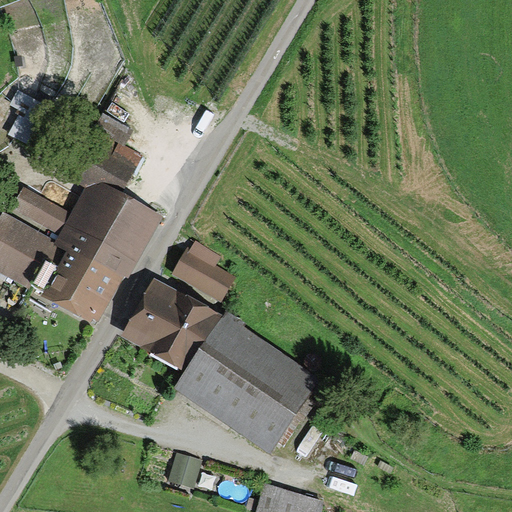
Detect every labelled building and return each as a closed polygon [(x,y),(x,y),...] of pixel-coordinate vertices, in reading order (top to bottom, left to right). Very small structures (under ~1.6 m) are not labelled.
[(51,116),(18,98),(11,110),(24,117),(12,138),(33,149),(51,116)] [(143,156),(102,135),(76,183),(85,187),(103,182),(124,194),(143,156)] [(124,194),(103,182),(85,187),(72,212),(22,188),(7,215),(2,210),(0,214),(0,274),(90,324),(94,318),(99,322),(124,275),(129,277),(162,216),(124,194)] [(215,260),(194,247),(176,276),(220,303),(233,283),(210,269),(215,260)] [(159,289),(129,337),(194,377),(183,395),(273,450),(313,384),(159,289)] [(201,462),(176,454),(168,482),(193,490),(201,462)] [(330,511),(332,509),(267,491),(260,511),(330,511)]
